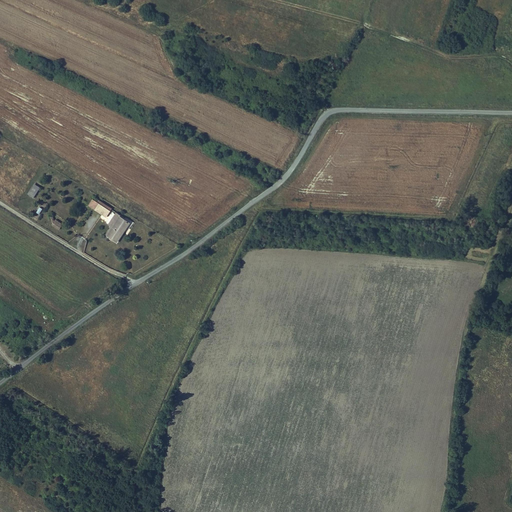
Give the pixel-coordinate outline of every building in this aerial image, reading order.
[(34,184),(29,193),(32,195),(38,187),(34,184)] [(96,201),(92,207),(102,213),(107,216),(110,210),(96,201)] [(102,213),(92,207),(91,208),(106,217),(107,216),(102,213)] [(117,212),(113,219),(117,222),(120,217),(121,215),(117,212)] [(120,217),(117,222),(127,229),(131,223),(120,217)] [(62,224),(55,219),(51,225),(59,229),(62,224)] [(117,222),(113,228),(123,234),(127,229),(117,222)] [(123,234),(113,228),(107,237),(117,243),(123,234)]
